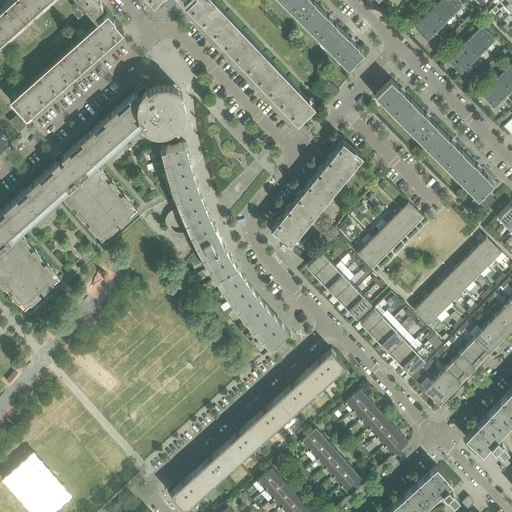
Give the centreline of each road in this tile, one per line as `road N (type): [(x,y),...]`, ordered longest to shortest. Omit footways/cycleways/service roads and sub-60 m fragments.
road 1 (residential): [(146,489),(329,324)]
road 2 (residential): [(329,324),(250,233),(303,162)]
road 3 (residential): [(0,174),(156,36)]
road 4 (residential): [(303,162),(179,33),(156,36)]
road 5 (residential): [(511,160),(395,44)]
road 6 (residential): [(436,435),(329,324)]
road 7 (residential): [(303,162),(395,44)]
